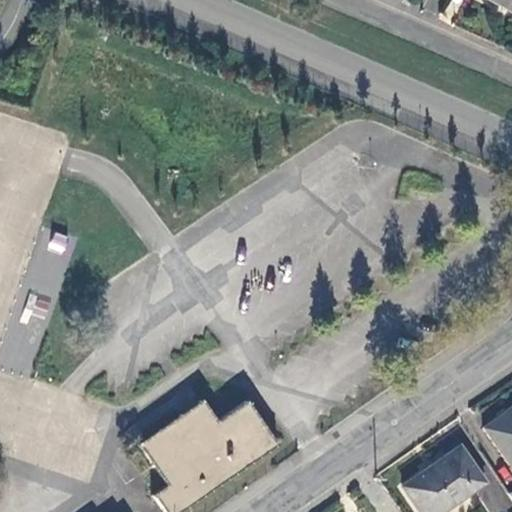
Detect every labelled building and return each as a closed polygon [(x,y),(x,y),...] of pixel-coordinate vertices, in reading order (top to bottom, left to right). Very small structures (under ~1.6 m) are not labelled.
[(511,0),(489,0),(511,12),(511,0)] [(39,228),(1,367),(31,375),(53,292),(57,293),(72,237),(39,228)] [(195,436),(216,421),(201,400),(179,414),(195,436)] [(245,401),(216,421),(195,436),(179,414),(136,444),(164,485),(151,494),(163,511),(179,511),(277,445),(245,401)] [(509,467),(511,465),(511,404),(481,427),(509,467)] [(458,445),(399,486),(417,511),(440,511),(484,482),(458,445)]
